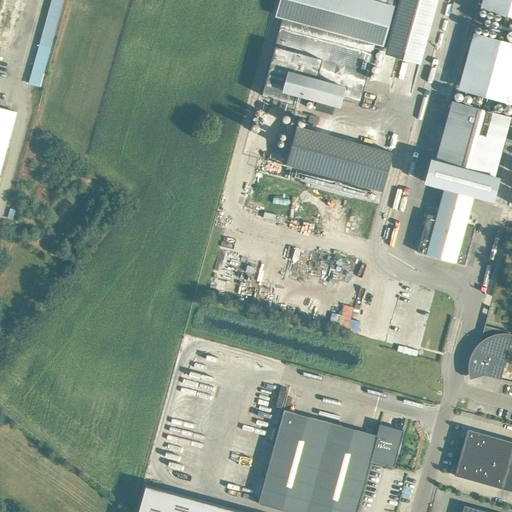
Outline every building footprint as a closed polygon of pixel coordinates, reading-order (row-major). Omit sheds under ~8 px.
[(63,0),(51,0),(39,45),(28,83),(40,86),(51,48),(63,0)] [(287,0),(280,27),(373,52),(376,44),(387,0),(287,0)] [(387,0),(376,44),(386,47),(423,57),(438,0),(387,0)] [(511,0),(483,0),(481,10),(511,18),(511,0)] [(280,27),(261,95),(293,104),(296,94),(334,105),(337,95),(360,101),(373,52),(280,27)] [(511,102),(511,46),(473,36),(458,93),(511,107),(511,102)] [(509,115),(454,100),(431,185),(443,188),(474,196),(485,200),(509,115)] [(0,172),(16,112),(0,107),(0,172)] [(297,127),(287,165),(384,191),(394,153),(297,127)] [(466,224),(474,196),(443,188),(436,216),(427,213),(417,251),(464,264),(474,226),(466,224)] [(479,343),(480,343),(476,347),(473,352),(471,357),(470,362),(469,368),(470,373),(471,378),(483,375),(511,382),(511,381),(500,378),(503,367),(501,366),(510,332),(485,325),(490,306),(489,306),(479,343)] [(379,424),(376,435),(284,410),(258,503),(290,511),(356,511),(371,460),(394,466),(404,430),(379,424)] [(511,441),(467,429),(454,475),(511,491),(511,441)] [(244,511),(145,485),(137,511),(244,511)]
